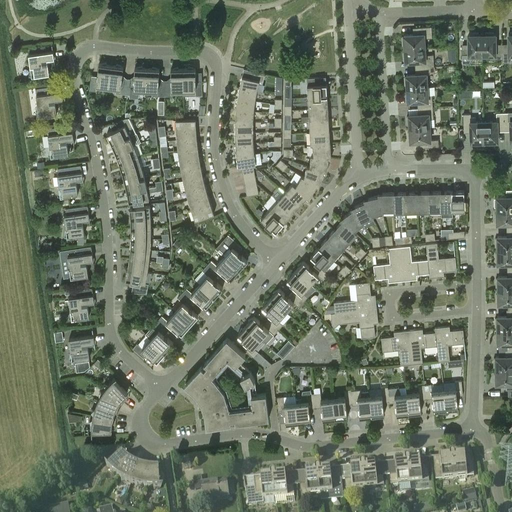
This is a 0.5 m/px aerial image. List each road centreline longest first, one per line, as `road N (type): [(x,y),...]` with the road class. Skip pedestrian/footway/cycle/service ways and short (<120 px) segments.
road 1 (residential): [(275,261),(246,231),(217,171),(212,60),(94,48),(77,54),(73,79),(107,230),(110,335),(160,387)]
road 2 (residential): [(474,430),(308,447),(251,433),(164,445),(146,440),(139,427),(160,387)]
road 3 (residential): [(474,311),(395,320),(390,313),(395,293),(474,284)]
road 4 (residential): [(353,0),(358,173)]
road 5 (residential): [(160,387),(275,261)]
road 6 (residential): [(389,169),(377,13)]
road 7 (residential): [(275,261),(358,173)]
